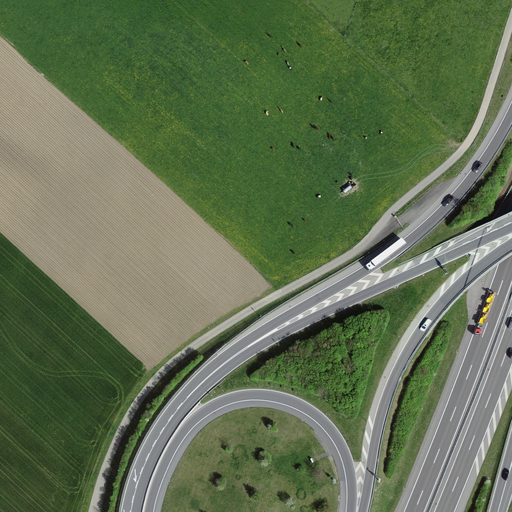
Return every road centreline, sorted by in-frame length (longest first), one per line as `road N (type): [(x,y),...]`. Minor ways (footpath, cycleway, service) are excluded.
road 1 (motorway): [(511,112),(476,172),(416,235),(239,345),(187,398)]
road 2 (trunk): [(511,227),(287,330),(187,398)]
road 3 (motorway): [(148,511),(185,427),(211,406),(251,394),(301,405),(330,429),(348,463),(350,511)]
road 4 (motorway): [(511,242),(444,300),(404,357),(379,421),(362,511)]
road 5 (motorway): [(511,253),(414,511)]
road 6 (motorway): [(444,511),(511,336)]
road 7 (trunk): [(187,398),(148,456),(130,511)]
